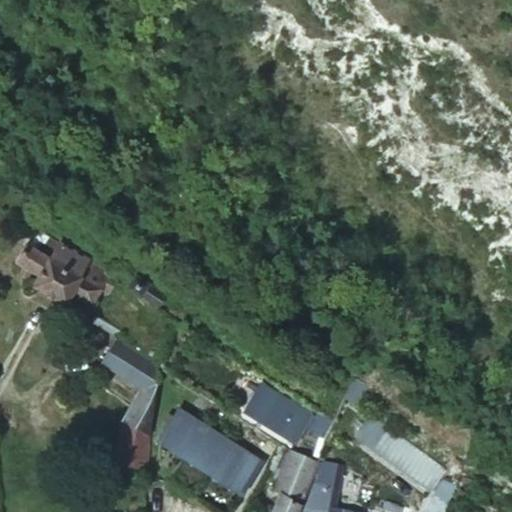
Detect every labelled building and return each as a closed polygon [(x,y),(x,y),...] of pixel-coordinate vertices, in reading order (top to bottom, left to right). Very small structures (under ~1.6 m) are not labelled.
[(0,257),(11,264),(5,273),(34,290),(39,284),(63,298),(81,270),(48,248),(57,233),(43,224),(26,247),(3,234),(0,239),(0,257)] [(111,256),(103,269),(129,286),(137,272),(111,256)] [(71,314),(97,329),(103,319),(77,304),(71,314)] [(134,511),(146,362),(97,329),(84,355),(119,376),(114,389),(105,411),(103,463),(117,467),(116,511),(134,511)] [(82,398),(91,378),(68,367),(52,402),(57,406),(66,389),(82,398)] [(94,409),(108,386),(91,378),(82,398),(66,389),(57,406),(52,402),(49,409),(87,425),(94,409)] [(256,384),(239,408),(275,433),(290,407),(256,384)] [(105,411),(114,389),(108,386),(94,409),(105,411)] [(182,410),(161,440),(227,490),(248,457),(182,410)] [(294,511),(314,470),(281,448),(264,488),(271,496),(263,511),(294,511)] [(388,458),(380,477),(424,496),(432,474),(388,458)] [(323,511),(337,477),(319,469),(309,488),(297,511),(323,511)] [(449,484),(438,478),(427,496),(423,506),(440,511),(449,484)]
